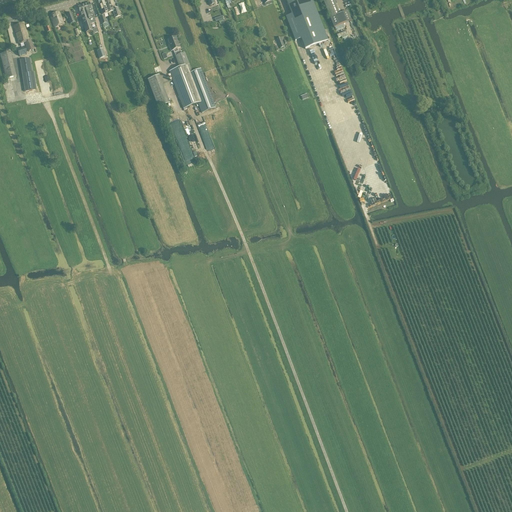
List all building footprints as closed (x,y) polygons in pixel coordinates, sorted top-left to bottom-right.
[(101,12),(102,13),(102,15),(108,13),(103,0),(98,0),(97,0),(101,12)] [(113,11),(109,0),(103,0),(108,13),(113,11)] [(285,0),(292,15),(286,18),(295,41),(301,39),(305,49),(328,40),(324,30),(312,0),(285,0)] [(323,0),(334,27),(351,21),(348,12),(340,15),(333,0),(323,0)] [(241,14),(246,12),(243,3),(238,4),(241,14)] [(84,5),(89,21),(94,19),(89,4),(84,5)] [(92,32),(89,21),(84,5),(78,7),(86,34),(92,32)] [(59,12),(50,15),(54,28),(64,25),(59,12)] [(75,22),(71,13),(67,15),(70,24),(75,22)] [(23,24),(13,27),(19,45),(24,43),(28,52),(34,49),(30,41),(29,41),(23,24)] [(180,55),(177,49),(180,48),(176,37),(168,40),(171,47),(170,47),(171,51),(173,51),(180,68),(170,72),(184,109),(199,104),(202,113),(215,109),(200,70),(192,73),(185,53),(180,55)] [(285,47),(281,38),(277,39),(280,49),(285,47)] [(19,56),(27,54),(24,47),(17,50),(19,56)] [(321,70),(330,66),(324,49),(313,52),(315,55),(308,58),(309,63),(313,61),(316,68),(320,67),(321,70)] [(99,59),(105,57),(102,50),(97,52),(99,59)] [(9,57),(1,60),(6,72),(13,69),(14,68),(10,57),(9,57)] [(24,92),(36,90),(33,72),(32,72),(30,58),(19,60),(24,92)] [(159,108),(170,104),(159,76),(148,80),(159,108)] [(357,124),(363,122),(359,110),(354,112),(354,113),(347,115),(351,126),(357,124)] [(357,159),(359,166),(372,162),(370,155),(373,154),(372,149),(352,155),(353,160),(357,159)]
